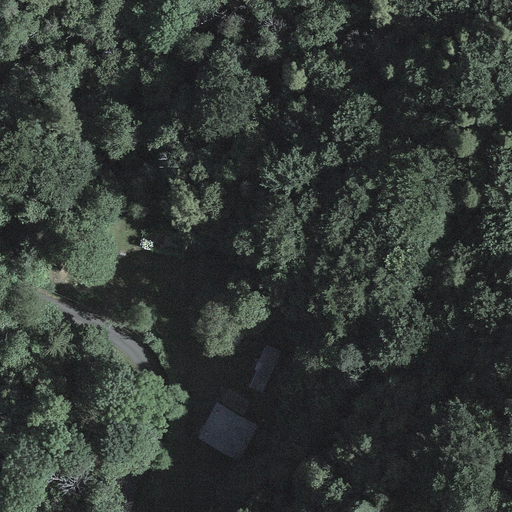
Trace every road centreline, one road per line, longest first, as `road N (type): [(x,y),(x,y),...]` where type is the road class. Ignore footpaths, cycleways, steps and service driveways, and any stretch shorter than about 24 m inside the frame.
road 1 (unclassified): [(124,511),(152,431),(153,384),(123,342),(31,298),(17,281),(16,250),(67,189),(203,77),(216,58),(218,0)]
road 2 (track): [(273,511),(446,317),(511,266)]
